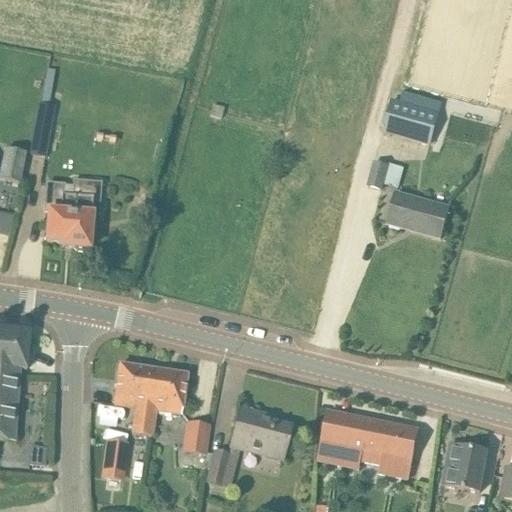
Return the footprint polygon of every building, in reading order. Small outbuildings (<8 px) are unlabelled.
[(55,85),(57,72),(114,80),(116,67),(49,57),(45,83),(55,85)] [(150,85),(160,86),(158,104),(179,107),(183,80),(151,76),(150,85)] [(431,149),(443,105),(403,93),(400,104),(392,101),(382,136),(431,149)] [(48,107),(41,105),(39,105),(29,154),(45,157),(54,108),(48,107)] [(0,169),(0,180),(20,185),(26,154),(4,149),(0,169)] [(389,167),(373,163),(367,188),(383,192),(389,167)] [(92,199),(62,196),(63,187),(47,186),(44,216),(49,216),(46,243),(62,245),(62,248),(89,251),(92,216),(91,216),(92,199)] [(397,195),(388,226),(440,241),(449,209),(397,195)] [(0,442),(14,443),(20,370),(26,371),(29,332),(0,329),(0,442)] [(142,437),(151,372),(121,367),(115,406),(136,410),(133,435),(142,437)] [(151,372),(142,437),(151,438),(155,411),(180,415),(185,377),(151,372)] [(240,410),(230,449),(282,462),(291,428),(258,419),(259,415),(240,410)] [(378,479),(407,485),(417,432),(329,414),(320,454),(381,466),(378,479)] [(187,426),(182,456),(206,458),(210,428),(187,426)] [(106,441),(102,480),(124,483),(129,445),(106,441)] [(450,447),(443,487),(480,494),(487,454),(450,447)] [(220,488),(229,456),(213,452),(205,484),(220,488)] [(511,469),(507,469),(500,500),(511,502),(511,469)]
